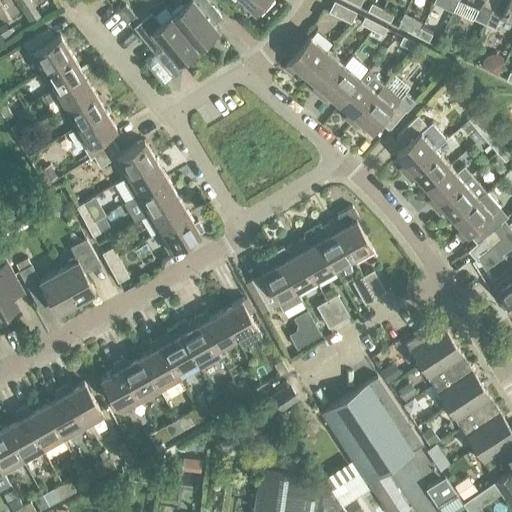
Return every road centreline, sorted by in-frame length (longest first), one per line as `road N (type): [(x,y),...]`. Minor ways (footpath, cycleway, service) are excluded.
road 1 (residential): [(0,374),(230,247),(239,230)]
road 2 (residential): [(497,368),(402,227),(336,165)]
road 3 (residential): [(165,116),(71,15)]
road 4 (residential): [(239,230),(165,116)]
road 5 (residential): [(246,73),(336,165)]
